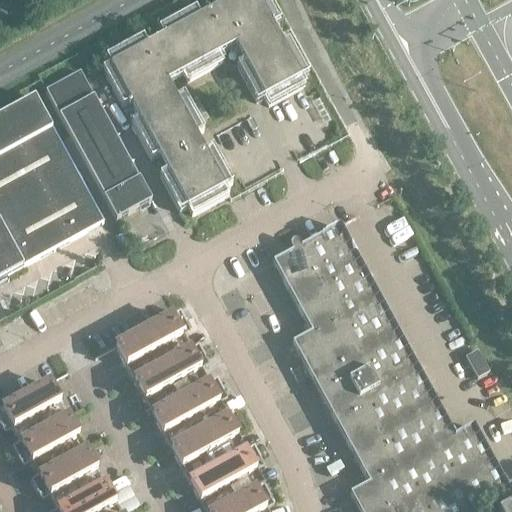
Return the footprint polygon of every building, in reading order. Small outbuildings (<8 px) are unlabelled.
[(162,41),(146,49),(166,86),(182,78),(186,86),(224,65),(219,57),(227,53),(229,57),(228,58),(227,60),(227,61),(227,62),(227,63),(228,64),(229,65),(230,65),(231,66),(232,65),(233,65),(234,64),(235,63),(236,63),(236,61),(235,59),(239,57),(244,64),(236,69),(256,106),(264,102),(268,110),(305,89),(301,81),(309,77),(288,40),(280,44),(272,29),(280,24),(266,0),(218,0),(211,5),(215,12),(199,21),(195,13),(158,33),(162,41)] [(187,212),(191,219),(228,199),(224,192),(232,187),(212,150),(204,155),(195,139),(203,135),(183,98),(175,102),(166,86),(146,49),(142,42),(105,62),(109,69),(102,73),(122,110),(129,107),(138,122),(130,126),(150,163),(158,159),(167,175),(159,179),(179,216),(187,212)] [(138,183),(80,76),(46,94),(104,202),(103,202),(115,225),(151,206),(138,183)] [(0,283),(6,280),(8,284),(9,283),(7,280),(103,227),(34,101),(0,119),(0,283)] [(345,231),(312,249),(306,252),(304,248),(303,247),(301,246),(299,246),(298,247),(297,248),(296,249),(295,250),(295,251),(295,252),(296,253),(300,258),(281,268),(299,301),(317,337),(298,348),(318,385),(328,380),(336,395),(326,400),(367,475),(374,488),(356,499),(362,511),(501,511),(511,506),(511,492),(478,432),(460,442),(364,268),(345,232),(345,231)] [(179,316),(115,351),(133,385),(190,355),(189,354),(177,332),(186,327),(179,316)] [(198,349),(189,354),(190,355),(133,385),(152,419),(208,388),(208,387),(196,366),(204,361),(198,349)] [(476,355),(465,361),(477,381),(488,375),(476,355)] [(216,383),(208,387),(208,388),(152,419),(170,453),(227,422),(226,421),(214,399),(222,395),(216,383)] [(68,421),(49,387),(0,413),(0,428),(8,425),(20,447),(68,421)] [(235,417),(226,421),(227,422),(170,453),(189,487),(245,456),(244,455),(233,433),(241,428),(235,417)] [(86,455),(68,421),(20,447),(11,451),(18,463),(26,458),(38,480),(39,481),(86,455)] [(253,450),(244,455),(245,456),(189,487),(202,511),(222,511),(263,490),(251,467),(259,462),(253,450)] [(62,511),(105,489),(86,455),(39,481),(38,480),(30,485),(36,497),(45,492),(55,511),(62,511)] [(117,511),(105,489),(62,511),(117,511)] [(269,500),(263,490),(222,511),(264,511),(261,505),(269,500)]
